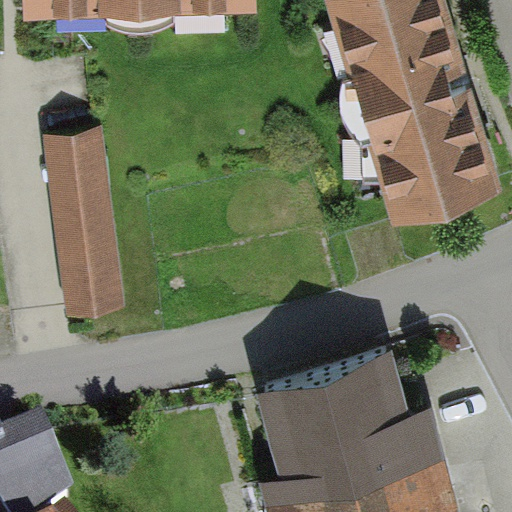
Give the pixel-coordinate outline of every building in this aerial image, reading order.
[(259,0),(27,0),(28,10),(260,4),(259,0)] [(438,0),(328,0),(393,206),(493,175),(438,0)] [(99,128),(49,134),(71,305),(121,298),(99,128)] [(394,348),(266,384),(291,471),(270,478),(279,511),(463,511),(431,397),(409,403),(394,348)] [(0,500),(15,494),(22,511),(71,511),(92,504),(59,426),(22,442),(16,428),(0,434),(0,500)]
